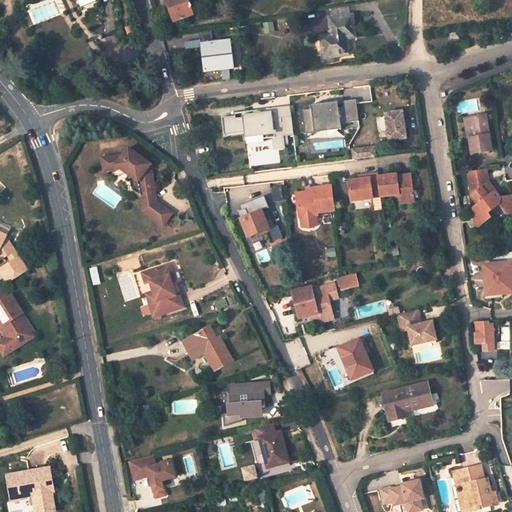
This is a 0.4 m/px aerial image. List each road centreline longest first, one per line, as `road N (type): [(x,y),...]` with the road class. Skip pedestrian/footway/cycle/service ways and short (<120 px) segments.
road 1 (residential): [(424,67),(476,428),(340,468)]
road 2 (secondary): [(114,511),(58,192),(28,115)]
road 3 (residential): [(340,468),(285,341),(223,238),(175,112)]
road 4 (residential): [(424,67),(172,96)]
road 5 (unknown): [(202,186),(414,160)]
road 6 (residential): [(175,112),(146,123),(102,106),(28,115)]
